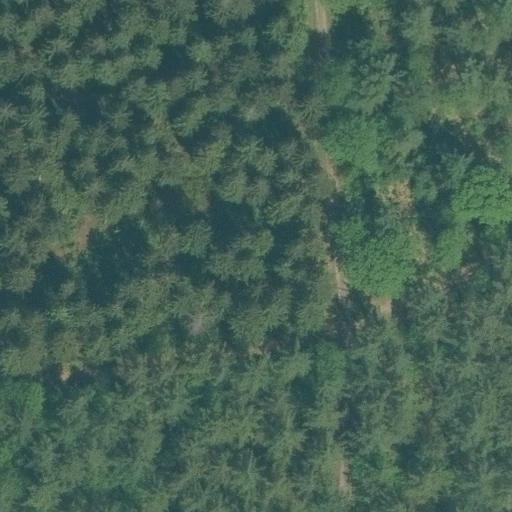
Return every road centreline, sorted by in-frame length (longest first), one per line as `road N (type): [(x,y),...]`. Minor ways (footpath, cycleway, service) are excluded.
road 1 (track): [(340,335),(0,386)]
road 2 (track): [(340,335),(317,0)]
road 3 (track): [(511,242),(340,335)]
road 4 (track): [(339,511),(340,335)]
